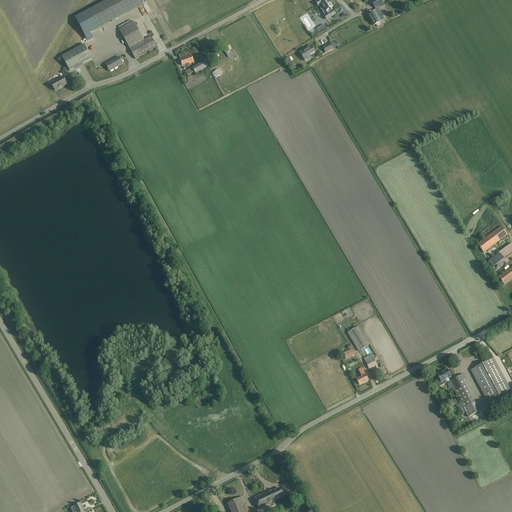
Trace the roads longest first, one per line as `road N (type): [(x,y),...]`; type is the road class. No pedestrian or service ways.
road 1 (unclassified): [(165,511),(511,320)]
road 2 (unclassified): [(0,139),(265,0)]
road 3 (tertiary): [(112,511),(0,322)]
